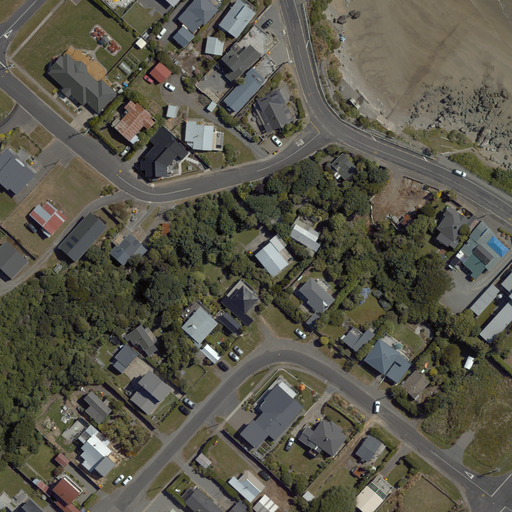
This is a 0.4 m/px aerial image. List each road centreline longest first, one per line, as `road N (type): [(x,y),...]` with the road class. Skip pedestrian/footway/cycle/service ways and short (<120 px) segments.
road 1 (residential): [(113,511),(236,378),(279,356),(324,370),(498,501)]
road 2 (residential): [(0,75),(127,185),(152,195),(267,167),(330,122)]
road 3 (residential): [(330,122),(511,216)]
road 4 (residential): [(285,0),(311,93),(330,122)]
